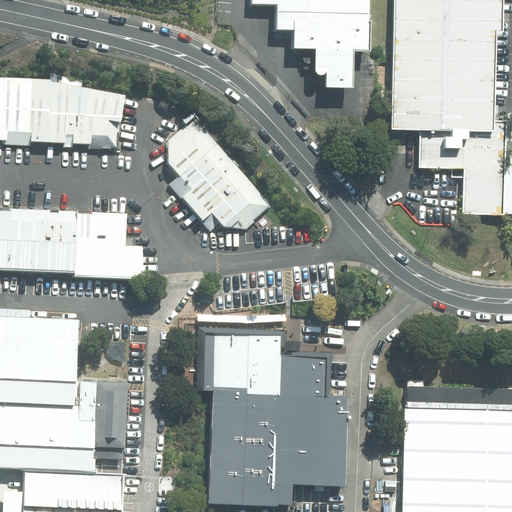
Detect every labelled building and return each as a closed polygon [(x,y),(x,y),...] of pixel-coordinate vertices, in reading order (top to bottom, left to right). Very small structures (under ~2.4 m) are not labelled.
[(343,57),(360,58),(361,0),(244,0),(244,9),(269,10),(268,35),(284,36),(283,55),(304,55),(303,79),(304,82),(309,83),(316,80),(315,95),(341,95),(343,57)] [(386,0),(382,135),(414,136),(413,171),(458,172),(458,218),(509,218),(511,143),(511,124),(500,125),(483,125),(485,37),(493,39),(493,0),(386,0)] [(118,148),(117,133),(120,133),(121,123),(128,95),(53,80),(0,78),(0,139),(9,140),(10,131),(34,132),(34,141),(68,143),(69,134),(76,134),(76,143),(93,144),(93,148),(118,148)] [(249,222),(266,207),(193,119),(165,142),(161,169),(172,181),(166,187),(177,199),(175,202),(194,226),(197,223),(206,234),(212,228),(215,232),(232,231),(242,231),(251,224),(249,222)] [(78,276),(145,278),(146,263),(144,247),(127,246),(128,214),(0,211),(0,268),(78,272),(78,276)] [(0,468),(28,470),(99,471),(100,381),(81,381),(81,320),(0,315),(0,468)] [(283,334),(203,333),(202,391),(213,391),(211,505),(288,507),(289,484),(349,486),(350,397),(329,395),(331,357),(282,356),(283,334)] [(131,382),(100,381),(99,446),(129,447),(131,382)] [(511,511),(511,410),(407,408),(404,511),(511,511)] [(124,511),(126,477),(28,470),(26,511),(124,511)]
